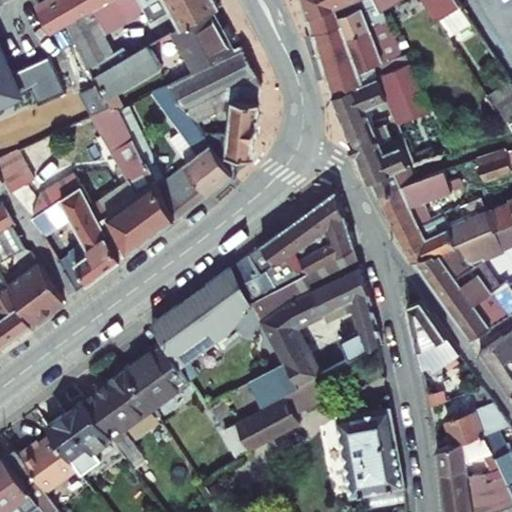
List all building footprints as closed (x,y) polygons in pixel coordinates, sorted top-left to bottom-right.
[(51,0),(38,8),(39,10),(51,33),(69,22),(106,0),(51,0)] [(106,0),(69,22),(77,40),(101,26),(106,34),(146,11),(144,6),(139,8),(134,1),(136,0),(106,0)] [(152,20),(174,8),(188,0),(136,0),(134,1),(139,8),(144,6),(152,20)] [(188,0),(174,8),(183,25),(212,8),(220,3),(218,0),(188,0)] [(304,0),(309,15),(333,5),(339,17),(363,7),(365,11),(381,4),(378,0),(304,0)] [(473,20),(459,0),(428,0),(451,35),(473,20)] [(309,15),(314,33),(340,23),(347,37),(371,27),(380,23),(388,19),(382,7),(381,4),(365,11),(363,7),(339,17),(333,5),(309,15)] [(175,29),(196,69),(235,49),(212,8),(183,25),(175,29)] [(380,23),(394,57),(402,54),(388,19),(380,23)] [(340,23),(314,33),(323,62),(334,96),(378,76),(387,98),(397,121),(434,107),(426,88),(422,89),(407,52),(402,54),(394,57),(380,23),(371,27),(347,37),(340,23)] [(77,40),(84,52),(108,38),(106,34),(101,26),(77,40)] [(86,57),(90,65),(115,50),(108,38),(84,52),(86,57)] [(12,72),(0,40),(0,111),(5,109),(1,101),(33,87),(40,102),(67,90),(49,54),(12,72)] [(115,50),(90,65),(106,98),(116,92),(162,65),(149,44),(130,54),(125,45),(115,50)] [(231,132),(205,132),(234,173),(256,156),(262,83),(243,44),(235,49),(196,69),(197,71),(168,84),(177,97),(178,96),(190,113),(196,120),(217,110),(211,96),(226,89),(225,99),(234,100),(233,109),(231,132)] [(387,98),(378,76),(334,96),(368,180),(373,178),(380,193),(416,179),(400,138),(394,140),(386,123),(376,126),(368,106),(387,98)] [(511,80),(489,95),(506,122),(511,117),(511,80)] [(166,178),(160,183),(175,218),(234,173),(205,132),(196,120),(190,113),(178,96),(177,97),(168,84),(153,91),(182,130),(170,137),(189,161),(166,178)] [(211,96),(217,110),(224,108),(233,109),(234,100),(225,99),(226,89),(211,96)] [(120,109),(124,106),(116,92),(106,98),(111,106),(112,110),(118,106),(120,109)] [(160,183),(166,178),(129,103),(124,106),(120,109),(134,137),(148,164),(149,163),(160,183)] [(106,108),(91,115),(130,179),(138,193),(125,203),(144,241),(175,218),(160,183),(149,163),(148,164),(134,137),(120,109),(118,106),(112,110),(111,106),(106,108)] [(0,169),(5,178),(11,190),(35,177),(19,147),(0,155),(0,169)] [(479,157),(480,162),(508,153),(507,150),(506,148),(479,157)] [(480,162),(486,178),(511,169),(511,165),(508,153),(480,162)] [(432,219),(432,217),(423,199),(453,189),(453,188),(463,185),(460,176),(450,180),(447,168),(416,179),(380,193),(398,233),(432,219)] [(82,184),(75,172),(40,192),(33,216),(82,184)] [(130,179),(117,188),(125,203),(138,193),(130,179)] [(33,216),(41,229),(70,210),(74,217),(85,239),(69,250),(70,252),(59,260),(78,290),(121,258),(93,204),(82,184),(33,216)] [(337,187),(285,227),(301,255),(309,269),(355,245),(337,187)] [(125,203),(117,188),(100,199),(109,214),(125,203)] [(511,221),(511,197),(510,199),(510,201),(488,210),(494,224),(496,228),(511,221)] [(100,199),(93,204),(121,258),(144,241),(125,203),(109,214),(100,199)] [(0,230),(14,223),(16,221),(5,202),(0,205),(0,230)] [(41,229),(45,236),(74,217),(70,210),(41,229)] [(432,219),(398,233),(412,260),(417,258),(462,243),(460,240),(494,224),(488,210),(450,226),(443,212),(432,217),(432,219)] [(14,223),(0,230),(0,255),(25,242),(14,223)] [(417,258),(450,304),(469,292),(476,301),(493,290),(501,284),(482,258),(505,249),(496,228),(494,224),(460,240),(462,243),(417,258)] [(285,227),(234,265),(251,300),(253,299),(309,269),(301,255),(285,227)] [(253,299),(263,319),(290,300),(361,265),(355,245),(309,269),(253,299)] [(8,285),(15,297),(48,272),(41,261),(8,285)] [(164,339),(191,380),(199,374),(189,359),(231,329),(253,299),(251,300),(234,265),(153,322),(164,339)] [(314,376),(321,372),(296,324),(323,311),(346,300),(349,310),(352,309),(372,303),(361,265),(290,300),(263,319),(287,362),(299,384),(314,376)] [(0,272),(0,347),(32,324),(15,297),(8,285),(0,272)] [(15,297),(32,324),(64,300),(48,272),(15,297)] [(450,304),(472,336),(511,312),(511,286),(507,280),(501,284),(493,290),(476,301),(469,292),(450,304)] [(327,321),(349,310),(346,300),(323,311),(327,321)] [(448,363),(462,354),(426,300),(410,307),(424,368),(433,365),(436,370),(440,368),(448,363)] [(357,323),(376,318),(372,303),(352,309),(357,323)] [(376,318),(357,323),(359,330),(341,339),(351,357),(382,341),(376,318)] [(482,349),(511,393),(511,329),(500,336),(482,349)] [(164,339),(127,365),(155,406),(191,380),(164,339)] [(251,381),(261,404),(283,393),(299,384),(287,362),(251,381)] [(84,396),(119,444),(133,463),(145,455),(125,428),(155,406),(127,365),(84,396)] [(285,396),(293,412),(324,396),(314,376),(299,384),(283,393),(285,396)] [(263,408),(285,396),(283,393),(261,404),(263,408)] [(84,396),(48,423),(54,431),(78,464),(82,470),(119,444),(84,396)] [(251,447),(298,422),(293,412),(285,396),(263,408),(237,421),(251,447)] [(500,421),(488,402),(442,420),(449,440),(475,430),(493,424),(500,421)] [(353,495),(406,485),(391,406),(338,416),(353,495)] [(251,447),(237,421),(224,429),(237,454),(240,453),(251,447)] [(493,424),(475,430),(485,450),(495,470),(508,498),(511,496),(511,452),(507,454),(493,424)] [(433,446),(435,469),(458,464),(458,459),(485,450),(475,430),(449,440),(433,446)] [(19,452),(45,488),(78,464),(54,431),(34,445),(33,442),(19,452)] [(16,446),(0,457),(0,501),(7,511),(28,511),(40,503),(46,511),(53,511),(60,507),(45,488),(19,452),(16,446)] [(133,463),(137,468),(148,460),(145,455),(133,463)] [(458,464),(435,469),(439,511),(468,511),(508,498),(495,470),(479,479),(476,473),(459,475),(458,464)]
